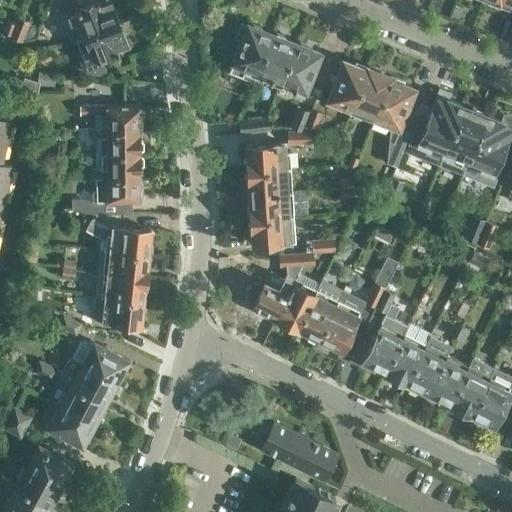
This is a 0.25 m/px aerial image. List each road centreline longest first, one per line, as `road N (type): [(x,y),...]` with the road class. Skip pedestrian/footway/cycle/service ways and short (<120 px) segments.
road 1 (residential): [(176,0),(199,197),(197,346)]
road 2 (residential): [(511,487),(231,354),(197,346)]
road 3 (residential): [(511,66),(342,0)]
road 4 (residential): [(197,346),(126,511)]
